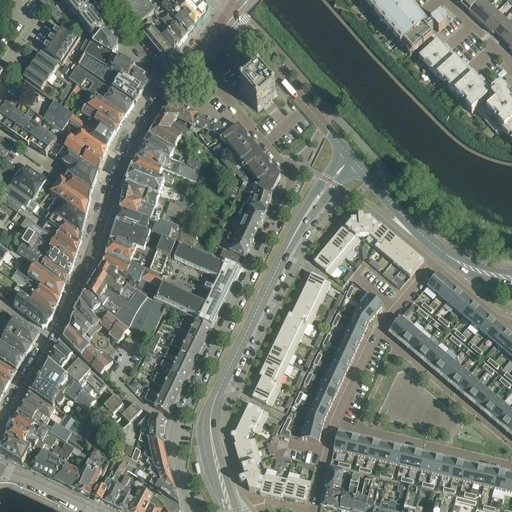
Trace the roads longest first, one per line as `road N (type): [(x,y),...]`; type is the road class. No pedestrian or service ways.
road 1 (residential): [(173,79),(120,168),(68,305),(0,431)]
road 2 (residential): [(279,160),(286,194),(177,424),(190,511)]
road 3 (tertiary): [(210,417),(297,227),(352,159)]
road 4 (residential): [(311,511),(333,424),(376,330),(442,251)]
road 5 (tertiary): [(225,14),(352,159)]
road 6 (residential): [(279,160),(189,59)]
road 7 (tertiary): [(442,251),(352,159)]
